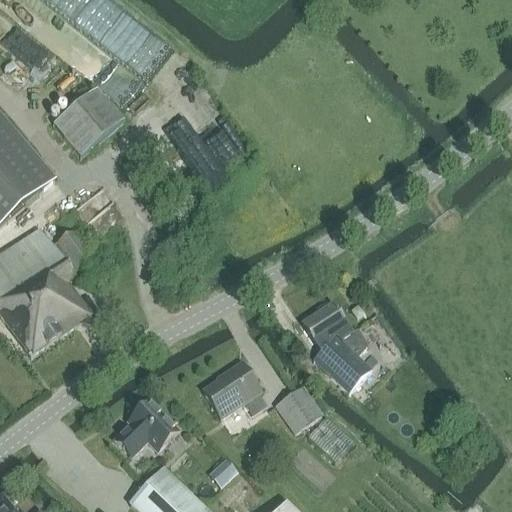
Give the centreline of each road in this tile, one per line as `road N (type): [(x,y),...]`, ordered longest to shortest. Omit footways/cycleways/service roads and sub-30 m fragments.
road 1 (tertiary): [(0,452),(69,397),(381,217),(511,112)]
road 2 (track): [(0,90),(74,178),(106,167),(137,227),(166,341)]
